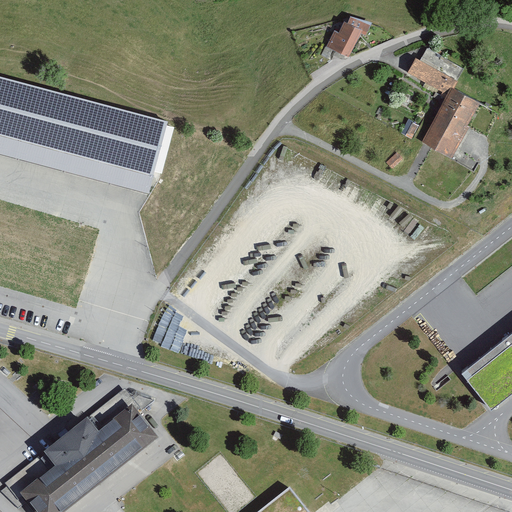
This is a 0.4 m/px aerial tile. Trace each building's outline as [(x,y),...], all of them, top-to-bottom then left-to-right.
[(337,28),(324,55),(332,59),(336,50),(351,58),(364,34),(369,37),(376,24),(353,13),(343,32),(337,28)] [(457,88),(467,68),(431,51),(416,74),(453,96),(457,88)] [(0,74),(0,149),(152,191),(171,121),(0,74)] [(485,102),(457,88),(453,96),(429,141),(457,156),(485,102)] [(511,337),(469,372),(497,408),(511,396),(511,337)] [(29,499),(39,511),(73,511),(164,439),(142,412),(145,410),(127,389),(91,418),(93,421),(51,455),(48,451),(8,484),(24,503),(29,499)] [(309,511),(290,487),(258,511),(309,511)]
